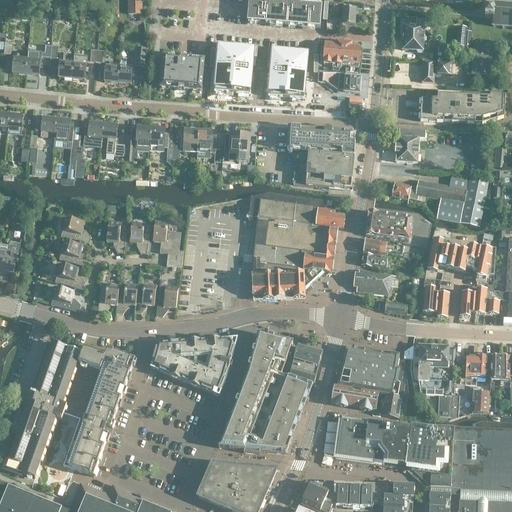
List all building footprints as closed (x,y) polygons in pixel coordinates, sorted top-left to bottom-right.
[(128,0),(129,16),(142,15),(141,0),(128,0)] [(249,0),(248,23),(320,29),(322,8),(262,3),(262,0),(249,0)] [(485,20),(486,20),(493,20),(492,27),(511,28),(511,5),(495,4),(494,11),(485,10),(485,20)] [(342,27),(342,33),(348,33),(348,27),(355,28),(356,10),(343,9),(341,26),(342,27)] [(424,52),(424,53),(425,43),(426,42),(426,38),(425,36),(426,27),(425,27),(425,22),(417,21),(417,19),(408,19),(407,26),(404,26),(402,51),(417,52),(418,55),(422,55),(424,52)] [(465,47),(467,29),(458,28),(457,46),(465,47)] [(325,44),(323,65),(342,67),(342,65),(359,67),(361,50),(356,50),(357,45),(336,43),(336,45),(325,44)] [(491,77),(493,47),(474,45),(472,76),(491,77)] [(218,47),(214,93),(250,96),(252,72),(248,72),(249,59),(256,60),(257,51),(218,47)] [(146,48),(138,48),(136,68),(145,69),(146,48)] [(118,84),(119,68),(119,66),(112,65),(112,64),(108,64),(108,60),(103,60),(104,53),(98,52),(97,64),(106,65),(105,83),(118,84)] [(274,74),(271,98),(307,101),(311,56),(273,52),(272,61),(279,62),(278,74),(274,74)] [(13,75),(26,76),(28,60),(21,60),(21,56),(15,56),(13,75)] [(202,92),(205,60),(191,58),(187,58),(187,57),(181,57),(177,57),(163,56),(163,59),(158,59),(157,75),(161,75),(160,88),(174,89),(174,90),(178,90),(184,91),(188,91),(202,92)] [(39,77),(41,58),(34,57),(34,61),(28,60),(26,76),(39,77)] [(72,81),(74,64),(74,60),(66,59),(66,61),(61,60),(59,79),(72,81)] [(424,63),(422,84),(434,85),(435,78),(441,78),(441,77),(452,77),(452,61),(439,60),(438,64),(435,64),(435,63),(424,63)] [(85,82),(87,62),(81,61),(80,65),(74,64),(72,81),(85,82)] [(131,86),(133,66),(126,65),(126,67),(119,66),(119,68),(118,84),(131,86)] [(362,79),(345,78),(340,78),(340,75),(323,75),(323,84),(326,84),(339,94),(339,92),(343,92),(343,94),(344,94),(361,95),(362,79)] [(482,125),(504,119),(505,97),(438,94),(437,102),(421,101),(421,115),(420,123),(482,125)] [(0,114),(0,134),(0,135),(2,130),(8,131),(10,116),(0,114)] [(10,116),(8,131),(8,136),(22,137),(24,117),(10,116)] [(43,119),(41,139),(48,140),(49,135),(55,136),(57,121),(43,119)] [(57,121),(55,136),(55,142),(72,144),(71,153),(72,153),(71,162),(76,162),(77,160),(79,142),(80,129),(74,128),(70,127),(71,122),(57,121)] [(96,140),(102,141),(104,126),(90,124),(88,144),(94,145),(96,140)] [(105,157),(125,159),(126,147),(116,146),(116,143),(118,127),(104,126),(102,141),(107,141),(105,157)] [(137,128),(137,131),(134,130),(133,137),(127,137),(126,147),(125,159),(125,162),(137,163),(138,152),(150,153),(150,149),(151,144),(151,129),(137,128)] [(165,130),(151,129),(151,144),(150,149),(150,153),(164,154),(164,149),(168,149),(167,161),(173,162),(174,146),(168,146),(169,136),(165,136),(165,130)] [(342,154),(342,156),(355,157),(356,133),(288,129),(287,151),(300,152),(342,154)] [(198,154),(199,132),(185,131),(184,145),(182,145),(182,153),(183,153),(191,154),(191,153),(197,154),(198,154)] [(199,132),(198,154),(197,159),(209,160),(211,158),(211,155),(212,155),(215,155),(214,165),(220,166),(222,153),(222,149),(216,148),(217,138),(212,138),(213,133),(199,132)] [(426,133),(400,132),(399,139),(397,139),(396,163),(418,165),(420,141),(425,141),(426,133)] [(236,164),(249,165),(251,137),(231,135),(229,162),(236,163),(236,164)] [(293,185),(351,192),(355,160),(300,153),(298,165),(296,164),(293,185)] [(419,183),(417,193),(416,198),(426,199),(441,202),(437,221),(460,225),(480,229),(489,183),(470,179),(452,177),(450,188),(419,183)] [(392,198),(408,202),(409,200),(418,202),(425,204),(426,199),(416,198),(417,193),(411,192),(411,189),(395,185),(392,198)] [(255,249),(253,264),(252,264),(253,275),(253,280),(253,292),(253,297),(253,302),(263,302),(275,301),(286,300),(294,300),(306,300),(305,290),(323,274),(332,275),(334,258),(336,244),(338,230),(344,231),(346,213),(325,211),(326,203),(269,195),(252,196),(248,227),(257,228),(255,249)] [(366,238),(375,239),(376,238),(410,242),(412,226),(413,219),(369,213),(369,215),(366,238)] [(64,240),(64,239),(90,246),(91,239),(82,235),(85,225),(67,220),(67,219),(65,219),(61,232),(63,233),(61,239),(64,240)] [(125,256),(128,230),(129,227),(122,226),(123,224),(109,223),(108,225),(109,225),(107,244),(117,245),(118,255),(125,256)] [(148,257),(151,231),(152,228),(145,227),(146,225),(132,223),(131,226),(132,226),(130,245),(140,246),(141,256),(148,257)] [(160,255),(179,257),(181,235),(168,233),(169,224),(155,223),(155,225),(153,244),(161,245),(160,255)] [(445,242),(435,240),(430,267),(429,271),(439,273),(440,268),(448,269),(448,270),(456,272),(456,273),(460,274),(466,275),(467,275),(467,274),(471,275),(472,271),(473,272),(473,273),(479,274),(478,279),(478,283),(487,284),(489,276),(495,277),(497,250),(490,249),(490,251),(485,250),(485,247),(479,246),(478,249),(471,247),(469,254),(464,253),(461,252),(461,251),(452,249),(452,250),(450,249),(452,240),(445,239),(445,242)] [(364,254),(379,257),(379,256),(387,257),(387,256),(402,258),(404,248),(386,245),(386,244),(366,241),(364,254)] [(62,263),(63,262),(88,269),(90,262),(81,258),(83,248),(65,243),(66,243),(63,242),(59,255),(61,256),(60,262),(62,263)] [(0,282),(2,283),(8,247),(0,245),(0,282)] [(16,255),(18,255),(20,249),(8,247),(2,283),(6,284),(8,274),(13,275),(16,255)] [(362,267),(372,269),(372,268),(382,269),(387,269),(388,258),(373,256),(373,257),(363,255),(362,267)] [(58,285),(84,292),(85,285),(76,281),(79,271),(61,266),(61,265),(59,265),(55,278),(57,279),(55,285),(58,285)] [(357,294),(390,298),(393,277),(360,272),(359,276),(355,275),(353,290),(357,291),(357,294)] [(117,308),(120,287),(107,286),(107,288),(101,287),(98,315),(105,316),(108,307),(117,308)] [(126,288),(120,287),(117,308),(116,316),(123,316),(126,307),(135,308),(136,308),(138,287),(126,286),(126,288)] [(144,288),(138,287),(136,308),(135,308),(135,316),(142,317),(145,307),(155,308),(157,288),(144,286),(144,288)] [(57,288),(56,288),(52,300),(54,301),(53,307),(79,314),(81,308),(72,303),(75,294),(56,289),(57,288)] [(166,310),(176,311),(179,289),(167,288),(167,289),(160,288),(156,319),(163,319),(166,310)] [(437,290),(427,289),(425,310),(425,314),(435,315),(435,305),(441,305),(441,295),(441,296),(437,296),(437,290)] [(473,295),(472,305),(477,305),(477,316),(486,316),(486,315),(488,291),(478,290),(478,296),(473,296),(473,295)] [(486,315),(500,316),(501,303),(494,294),(488,294),(488,291),(486,315)] [(462,314),(462,315),(461,318),(471,319),(472,314),(476,314),(476,316),(477,316),(477,305),(472,305),(473,295),(463,294),(462,314)] [(435,315),(435,314),(439,314),(439,319),(449,320),(449,316),(451,296),(441,295),(441,305),(435,305),(435,315)] [(385,314),(389,315),(407,317),(408,307),(386,304),(385,314)] [(268,454),(286,456),(290,446),(313,387),(312,387),(313,383),(291,377),(290,378),(287,377),(281,375),(286,363),(293,344),(286,342),(264,336),(258,334),(257,340),(246,378),(219,449),(244,452),(244,454),(260,456),(260,455),(260,454),(268,454)] [(151,369),(152,370),(155,371),(219,398),(226,381),(238,340),(201,342),(180,344),(175,344),(157,345),(157,346),(151,369)] [(52,345),(39,383),(35,396),(32,395),(31,397),(29,403),(30,404),(27,410),(12,455),(9,462),(21,467),(26,468),(38,472),(56,419),(62,421),(64,414),(67,407),(62,405),(77,362),(65,357),(68,350),(64,349),(52,345)] [(399,357),(347,347),(337,388),(374,394),(380,395),(397,398),(400,385),(398,384),(400,371),(397,370),(399,357)] [(303,350),(298,348),(294,361),(290,376),(291,377),(313,383),(314,384),(314,383),(319,368),(321,359),(322,355),(303,350)] [(413,355),(412,362),(412,371),(415,386),(414,386),(416,395),(418,399),(421,397),(437,398),(435,419),(450,421),(452,399),(453,385),(454,373),(455,373),(456,350),(420,348),(420,356),(413,355)] [(67,407),(64,414),(80,420),(63,468),(71,471),(73,471),(91,477),(94,479),(99,465),(105,449),(109,436),(110,436),(113,428),(112,427),(117,414),(122,398),(127,385),(132,372),(135,361),(132,360),(108,352),(106,358),(89,352),(81,349),(79,354),(68,350),(65,357),(77,362),(62,405),(67,407)] [(466,365),(461,365),(460,385),(476,386),(477,377),(486,378),(488,358),(486,358),(485,356),(480,356),(478,357),(477,357),(477,358),(467,358),(466,365)] [(500,383),(500,358),(498,357),(495,357),(494,358),(490,358),(490,383),(500,383)] [(500,358),(500,383),(510,383),(510,359),(507,359),(506,357),(503,357),(501,358),(500,358)] [(371,411),(374,394),(337,388),(335,387),(332,404),(371,411)] [(488,415),(488,414),(489,394),(472,393),(472,414),(488,415)] [(397,398),(380,395),(376,417),(393,420),(397,398)] [(384,424),(377,423),(375,423),(342,418),(337,458),(340,459),(339,462),(355,465),(383,468),(384,464),(387,465),(407,467),(411,427),(384,424)] [(511,511),(511,425),(480,424),(472,426),(471,429),(462,429),(453,429),(430,427),(430,429),(411,427),(407,467),(431,489),(451,490),(460,490),(460,494),(459,501),(459,511),(511,511)] [(384,464),(383,468),(406,471),(430,492),(430,495),(451,496),(455,497),(460,497),(460,494),(460,490),(451,490),(431,489),(407,467),(387,465),(384,464)] [(229,511),(259,511),(277,472),(213,466),(199,499),(229,511)] [(306,496),(301,507),(312,511),(332,511),(334,509),(337,509),(347,509),(360,509),(373,510),(373,506),(384,506),(384,510),(384,511),(404,511),(403,511),(403,499),(414,500),(414,487),(394,486),(394,490),(373,489),(366,489),(360,489),(353,488),(344,488),(338,488),(338,484),(324,483),(322,488),(322,489),(311,484),(306,496)] [(68,487),(62,484),(57,496),(64,498),(68,487)] [(173,511),(145,500),(141,498),(140,501),(130,497),(131,494),(113,487),(109,496),(81,485),(71,510),(63,507),(62,510),(8,488),(0,508),(0,511),(173,511)] [(445,511),(446,510),(446,508),(446,504),(450,504),(451,496),(430,495),(430,508),(429,511),(445,511)] [(413,511),(413,509),(414,500),(403,499),(403,511),(404,511),(413,511)]
